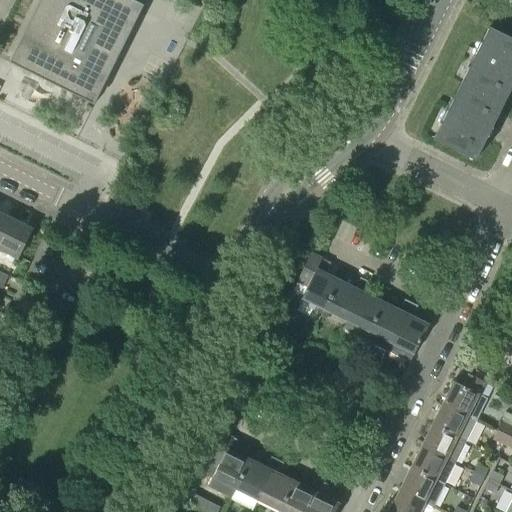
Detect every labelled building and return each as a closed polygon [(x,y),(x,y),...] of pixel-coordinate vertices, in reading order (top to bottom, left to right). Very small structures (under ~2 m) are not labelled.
[(143,4),(134,0),(40,0),(9,62),(94,105),(107,79),(102,76),(123,34),(127,36),(128,36),(144,5),(143,4)] [(433,140),(475,160),(511,85),(511,38),(489,27),(433,140)] [(0,239),(11,217),(0,211),(0,239)] [(11,217),(0,239),(0,248),(19,258),(34,228),(11,217)] [(316,306),(324,310),(339,280),(323,272),(328,262),(322,259),(323,258),(311,252),(296,283),(307,288),(301,299),(299,303),(314,310),(316,306)] [(324,310),(347,321),(367,281),(360,278),(355,288),(339,280),(324,310)] [(343,329),(365,340),(383,302),(368,295),(373,284),(367,281),(347,321),(343,329)] [(365,340),(387,351),(411,303),(405,300),(400,310),(383,302),(365,340)] [(411,303),(387,351),(410,362),(428,325),(412,316),(417,306),(411,303)] [(280,315),(275,325),(284,329),(289,320),(280,315)] [(475,367),(489,374),(495,362),(481,355),(475,367)] [(453,381),(443,403),(477,421),(488,399),(481,396),(487,383),(468,374),(462,386),(453,381)] [(443,403),(432,425),(467,442),(477,421),(443,403)] [(511,425),(502,421),(497,430),(508,436),(511,427),(511,425)] [(432,425),(421,446),(456,464),(467,442),(432,425)] [(492,440),(503,445),(508,436),(497,430),(492,440)] [(231,498),(235,489),(250,459),(234,451),(239,441),(233,437),(234,437),(222,431),(207,461),(218,466),(207,487),(231,498)] [(511,437),(508,436),(503,445),(511,450),(511,437)] [(421,446),(410,468),(436,481),(436,480),(445,485),(456,464),(421,446)] [(235,489),(257,500),(277,460),(271,457),(266,467),(250,459),(235,489)] [(257,500),(279,511),(294,481),(278,473),(283,463),(277,460),(257,500)] [(477,463),(473,472),(484,478),(488,470),(477,463)] [(410,468),(400,489),(425,502),(436,481),(410,468)] [(493,471),(488,480),(500,485),(504,476),(493,471)] [(484,478),(473,472),(469,481),(480,487),(484,478)] [(279,511),(281,511),(306,511),(322,482),(316,479),(311,489),(294,481),(279,511)] [(500,485),(488,480),(483,488),(495,494),(500,485)] [(322,482),(306,511),(335,511),(339,504),(323,496),(328,485),(322,482)] [(420,511),(425,502),(400,489),(389,511),(420,511)]
